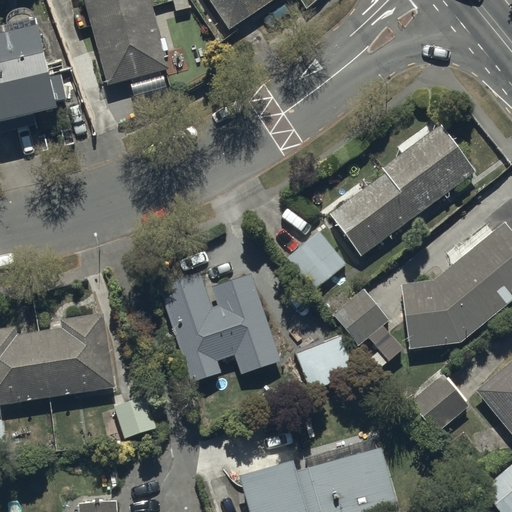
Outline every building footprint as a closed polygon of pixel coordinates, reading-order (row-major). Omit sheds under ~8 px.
[(82,0),(106,86),(167,70),(148,0),(82,0)] [(208,0),(228,29),(271,0),(208,0)] [(0,121),(55,110),(54,102),(64,100),(58,73),(47,76),(36,25),(0,33),(0,121)] [(359,257),(474,171),(434,118),(396,147),(402,153),(380,169),(384,174),(328,216),(359,257)] [(459,343),(511,299),(511,234),(503,223),(433,282),(401,286),(408,349),(459,343)] [(317,231),(286,258),(315,291),(345,264),(317,231)] [(198,273),(158,287),(190,382),(220,372),(216,362),(234,356),(241,375),(278,363),(248,273),(210,286),(216,306),(210,308),(198,273)] [(387,320),(360,289),(331,314),(358,345),(387,320)] [(0,329),(0,403),(115,387),(104,314),(61,320),(62,329),(16,336),(15,328),(0,329)] [(340,337),(295,355),(309,391),(354,373),(340,337)] [(511,436),(511,360),(474,392),(511,436)] [(466,407),(440,376),(409,401),(435,433),(466,407)] [(142,397),(112,408),(123,439),(154,427),(142,397)] [(237,475),(247,511),(365,511),(395,504),(380,448),(293,472),(289,460),(237,475)] [(511,511),(511,459),(477,487),(497,511),(511,511)] [(116,511),(116,501),(77,503),(77,511),(116,511)]
